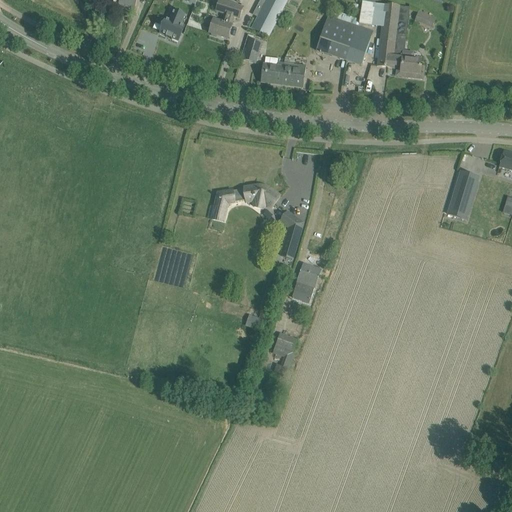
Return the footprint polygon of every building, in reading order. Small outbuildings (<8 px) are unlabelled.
[(134,11),(137,0),(120,0),(119,6),(134,11)] [(267,0),(252,29),(269,38),(288,0),(267,0)] [(221,23),(213,20),(212,23),(211,25),(212,26),(209,34),(228,39),(231,26),(233,18),(239,19),(242,8),(219,1),(215,13),(223,16),(221,23)] [(379,57),(378,67),(392,68),(392,66),(401,68),(401,73),(408,74),(407,78),(423,80),(425,67),(422,66),(423,61),(414,60),(414,53),(409,52),(405,52),(411,8),(385,5),(379,57)] [(163,28),(160,34),(166,37),(166,38),(167,37),(172,39),(171,40),(172,40),(172,39),(178,41),(181,35),(182,33),(181,33),(184,27),(181,25),(184,16),(174,11),(170,21),(166,19),(164,26),(163,28)] [(419,13),(417,17),(434,24),(436,19),(419,13)] [(328,16),(320,42),(316,51),(346,61),(359,26),(328,16)] [(359,26),(346,61),(362,67),(374,31),(359,26)] [(243,60),(255,64),(261,45),(249,41),(243,60)] [(261,83),(302,89),(305,67),(279,64),(278,67),(264,65),(262,76),(261,76),(260,81),(262,81),(261,83)] [(500,168),(511,171),(511,154),(504,152),(500,168)] [(461,173),(449,216),(466,220),(478,178),(461,173)] [(232,191),(218,194),(215,208),(211,207),(208,219),(225,223),(229,206),(235,205),(235,201),(245,199),(246,205),(252,204),(252,208),(264,211),(266,208),(270,210),(280,197),(268,189),(267,188),(266,189),(265,189),(262,188),(260,187),(259,186),(258,186),(244,189),(244,190),(232,192),(232,191)] [(288,229),(280,257),(294,260),(304,224),(296,218),(288,229)] [(303,264),(294,291),(291,297),(309,304),(321,270),(303,264)] [(251,315),(248,327),(262,330),(265,319),(251,315)] [(280,334),(276,346),(296,353),(300,341),(280,334)] [(289,370),(296,353),(276,346),(272,355),(283,358),(280,367),(289,370)]
